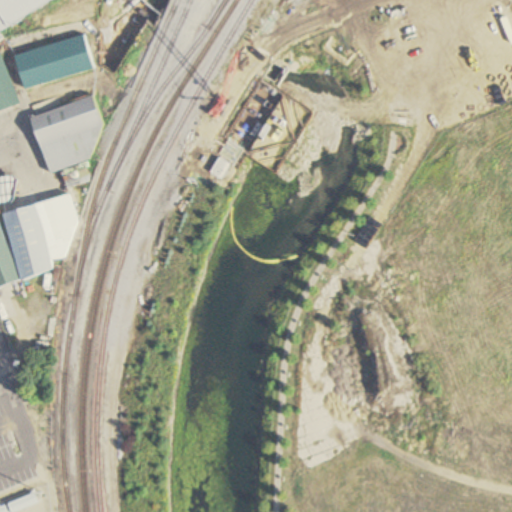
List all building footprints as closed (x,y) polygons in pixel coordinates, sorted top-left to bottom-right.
[(0,0),(0,40),(4,38),(0,32),(0,28),(47,0),(0,0)] [(12,54),(22,88),(93,68),(83,33),(12,54)] [(0,108),(17,102),(0,54),(0,108)] [(28,113),(48,171),(87,157),(101,121),(91,91),(28,113)] [(229,164),(219,179),(208,172),(218,156),(229,164)] [(0,213),(19,276),(50,266),(49,258),(63,258),(76,215),(67,190),(0,213)] [(0,284),(18,278),(0,232),(0,284)]
